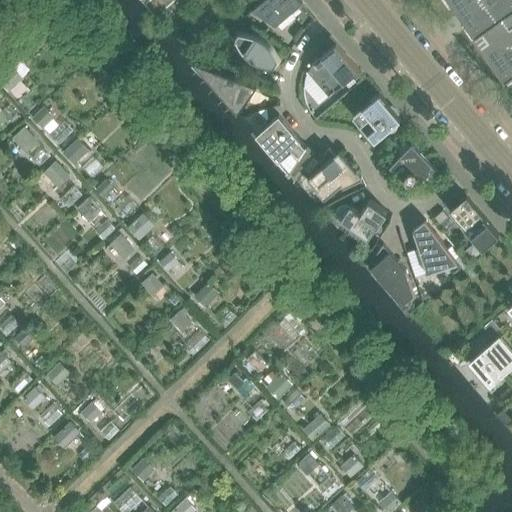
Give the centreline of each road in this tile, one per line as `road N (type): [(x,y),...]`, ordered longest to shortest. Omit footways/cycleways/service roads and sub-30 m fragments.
road 1 (residential): [(493,150),(421,210),(409,211),(374,161),(313,124),(294,88),(296,67),(346,0)]
road 2 (tertiary): [(493,150),(364,0)]
